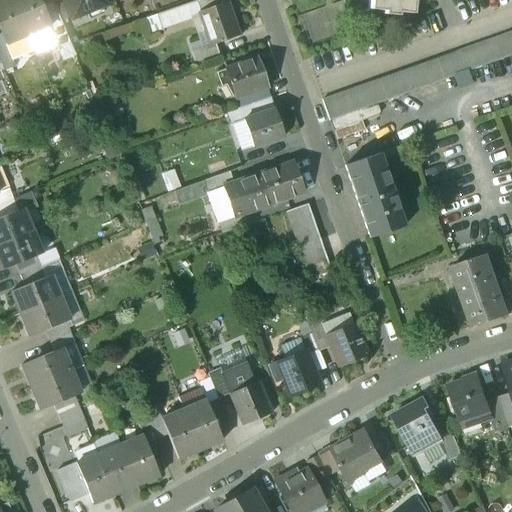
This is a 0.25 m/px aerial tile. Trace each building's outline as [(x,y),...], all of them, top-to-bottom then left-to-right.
[(0,0),(0,34),(4,45),(5,44),(5,43),(25,35),(26,36),(26,35),(11,0),(0,0)] [(41,6),(37,0),(11,0),(26,35),(27,35),(27,34),(47,25),(48,26),(49,26),(41,6)] [(101,0),(64,0),(72,18),(103,5),(101,0)] [(360,0),(361,0),(368,1),(367,10),(381,12),(381,16),(393,17),(394,13),(408,15),(409,0),(360,0)] [(51,2),(41,6),(49,26),(48,26),(57,47),(68,42),(51,2)] [(196,2),(178,8),(180,16),(199,11),(196,2)] [(225,4),(199,13),(210,45),(214,44),(236,36),(225,4)] [(511,33),(321,101),(328,121),(511,56),(511,33)] [(0,34),(0,58),(9,55),(4,45),(0,34)] [(210,45),(189,52),(194,65),(219,57),(214,44),(210,45)] [(256,59),(224,70),(216,73),(220,86),(229,83),(234,99),(265,88),(266,88),(256,59)] [(265,88),(244,95),(248,106),(269,99),(265,88)] [(269,99),(248,106),(252,117),(273,110),(269,99)] [(252,117),(243,120),(252,147),(283,137),(274,110),(273,110),(252,117)] [(237,152),(252,147),(243,120),(228,125),(237,152)] [(255,154),(238,159),(241,168),(258,162),(255,154)] [(378,155),(344,166),(369,237),(403,226),(378,155)] [(292,163),(259,175),(269,205),(303,193),(292,163)] [(228,172),(202,181),(207,194),(222,189),(221,187),(232,184),(228,172)] [(232,184),(221,187),(222,189),(232,218),(242,215),(269,205),(259,175),(232,184)] [(202,181),(170,192),(175,205),(207,194),(202,181)] [(222,189),(207,194),(217,223),(232,218),(222,189)] [(0,192),(0,205),(12,201),(7,190),(0,192)] [(12,201),(0,205),(0,218),(17,212),(12,201)] [(138,209),(145,226),(155,222),(148,205),(138,209)] [(331,272),(307,205),(285,212),(309,280),(331,272)] [(0,218),(0,244),(32,231),(31,231),(22,211),(23,210),(23,209),(0,218)] [(232,218),(217,223),(221,234),(246,225),(242,215),(232,218)] [(155,222),(145,226),(151,240),(154,247),(161,244),(158,237),(161,236),(155,222)] [(32,231),(0,244),(0,267),(1,269),(0,269),(0,270),(15,265),(35,256),(41,253),(41,252),(40,253),(31,232),(32,232),(32,231)] [(151,240),(135,246),(140,259),(156,253),(154,247),(151,240)] [(486,255),(451,267),(472,328),(507,316),(486,255)] [(35,256),(15,265),(19,276),(40,267),(35,256)] [(40,267),(19,276),(24,287),(44,278),(40,267)] [(24,287),(10,293),(10,294),(11,293),(20,314),(19,314),(19,315),(60,298),(59,297),(59,298),(50,277),(51,277),(51,276),(44,278),(24,287)] [(60,298),(19,315),(19,316),(20,315),(29,336),(28,336),(28,337),(44,331),(64,322),(69,320),(69,319),(68,320),(59,299),(60,298)] [(320,321),(308,327),(311,334),(318,352),(324,350),(329,347),(325,336),(326,335),(320,321)] [(64,322),(44,331),(48,342),(69,333),(64,322)] [(326,335),(325,336),(329,347),(337,368),(365,356),(353,325),(326,335)] [(69,333),(48,342),(52,353),(61,349),(73,344),(69,333)] [(311,334),(299,339),(304,351),(305,351),(307,356),(318,352),(311,334)] [(299,338),(279,347),(284,359),(304,351),(299,339),(299,338)] [(52,353),(20,367),(21,368),(22,367),(30,388),(29,388),(30,389),(71,371),(70,371),(69,371),(61,351),(62,350),(61,349),(52,353)] [(284,359),(269,365),(276,382),(282,380),(289,397),(319,385),(314,372),(307,356),(305,351),(304,351),(284,359)] [(318,352),(307,356),(314,372),(325,368),(318,352)] [(249,360),(219,372),(221,375),(231,371),(238,390),(258,382),(249,360)] [(511,362),(501,366),(509,394),(511,402),(511,362)] [(219,372),(218,370),(207,374),(208,378),(217,398),(228,394),(220,375),(221,375),(219,372)] [(71,371),(30,389),(31,389),(39,409),(38,409),(39,410),(52,405),(73,396),(80,394),(79,393),(78,393),(70,372),(71,372),(71,371)] [(221,375),(220,375),(228,394),(238,390),(231,371),(221,375)] [(478,376),(448,387),(462,428),(491,418),(492,417),(486,401),(478,376)] [(208,378),(198,383),(205,400),(206,403),(217,399),(217,398),(208,378)] [(238,390),(228,394),(241,426),(271,413),(258,382),(238,390)] [(511,402),(509,394),(498,398),(507,428),(511,426),(511,402)] [(73,396),(52,405),(57,416),(77,408),(73,396)] [(498,398),(486,401),(492,417),(491,418),(496,432),(507,428),(498,398)] [(424,399),(392,417),(412,455),(440,440),(442,440),(440,436),(426,409),(429,408),(424,399)] [(204,402),(183,410),(183,409),(182,410),(199,450),(200,450),(200,449),(220,440),(221,441),(222,441),(206,403),(205,400),(204,401),(204,402)] [(57,416),(61,427),(82,419),(77,408),(57,416)] [(182,411),(162,419),(161,418),(160,419),(167,435),(177,459),(178,459),(178,458),(199,449),(199,450),(182,410),(182,411)] [(160,419),(158,414),(147,419),(156,439),(167,435),(160,419)] [(82,419),(61,427),(66,438),(87,430),(82,419)] [(147,419),(136,424),(141,435),(145,444),(156,439),(147,419)] [(365,432),(331,450),(341,469),(350,484),(365,476),(363,472),(382,461),(365,432)] [(461,456),(451,432),(440,436),(442,440),(440,440),(448,461),(461,456)] [(145,444),(141,435),(140,436),(140,437),(120,445),(119,444),(119,445),(136,485),(137,485),(136,484),(157,475),(157,476),(158,476),(145,444)] [(119,446),(98,455),(97,454),(114,495),(115,495),(114,494),(135,485),(136,486),(136,485),(119,445),(118,445),(119,446)] [(331,450),(330,448),(317,455),(327,474),(329,476),(341,469),(331,450)] [(114,495),(97,454),(96,454),(97,455),(76,464),(76,463),(75,464),(88,495),(92,504),(93,504),(93,503),(113,494),(114,495)] [(317,455),(306,461),(316,480),(327,474),(317,455)] [(88,495),(75,464),(56,472),(70,503),(88,495)] [(307,471),(293,479),(291,475),(276,483),(290,511),(303,511),(323,502),(307,471)] [(263,511),(251,490),(216,510),(217,511),(263,511)] [(429,511),(422,499),(410,508),(412,511),(429,511)] [(11,511),(7,502),(0,505),(0,511),(11,511)]
